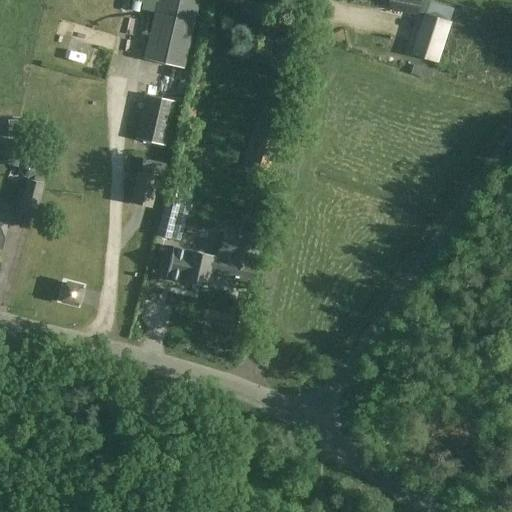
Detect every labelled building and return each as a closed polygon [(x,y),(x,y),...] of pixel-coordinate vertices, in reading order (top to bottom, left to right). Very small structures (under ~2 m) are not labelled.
[(128,9),(128,0),(117,0),(117,7),(128,9)] [(201,0),(159,0),(145,62),(184,71),(201,0)] [(454,7),(428,0),(391,0),(389,7),(418,15),(420,11),(427,13),(415,54),(439,61),(454,7)] [(278,5),(274,24),(298,28),(301,9),(278,5)] [(63,29),(45,25),(43,37),(83,45),(85,38),(62,33),(63,29)] [(144,94),(133,138),(165,146),(176,102),(144,94)] [(271,172),(278,141),(260,136),(252,167),(271,172)] [(0,186),(5,188),(13,160),(0,156),(0,186)] [(18,169),(10,193),(21,196),(29,172),(18,169)] [(157,177),(138,172),(131,202),(150,207),(157,177)] [(170,181),(167,197),(165,196),(157,233),(172,236),(180,200),(178,199),(183,184),(170,181)] [(34,219),(43,186),(28,182),(19,215),(34,219)] [(0,248),(11,208),(0,205),(0,248)] [(166,277),(181,281),(207,287),(210,273),(250,282),(260,236),(235,230),(235,229),(225,227),(218,257),(214,256),(214,255),(188,249),(188,250),(173,247),(166,277)]
